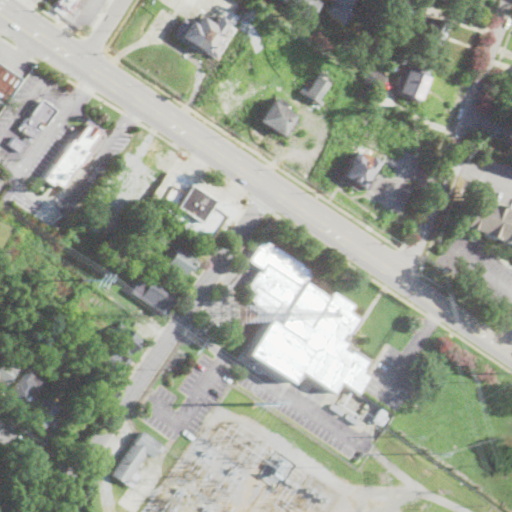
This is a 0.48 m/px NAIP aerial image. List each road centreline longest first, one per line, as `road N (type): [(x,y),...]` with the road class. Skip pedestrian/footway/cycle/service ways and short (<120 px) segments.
road 1 (residential): [(272,184),(68,468),(0,424)]
road 2 (primary): [(272,184),(3,11)]
road 3 (residential): [(401,275),(508,0)]
road 4 (primary): [(511,354),(272,184)]
